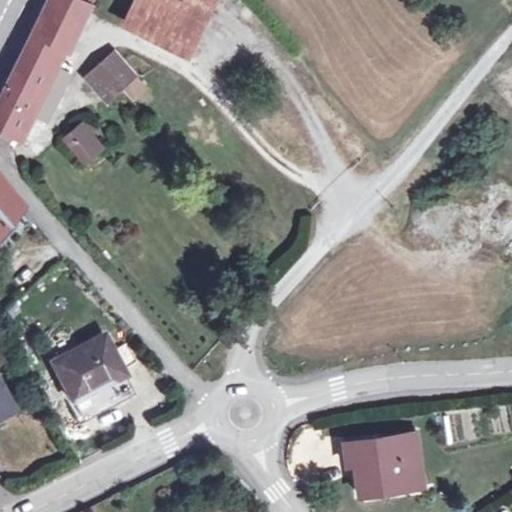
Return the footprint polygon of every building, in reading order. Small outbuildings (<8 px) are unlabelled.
[(87,5),(76,0),(47,0),(0,95),(0,141),(5,146),(11,133),(52,47),(64,53),(87,5)] [(187,55),(214,0),(135,0),(124,24),(187,55)] [(52,47),(11,133),(23,139),(64,53),(52,47)] [(115,52),(90,74),(100,87),(112,76),(121,87),(132,99),(145,87),(115,52)] [(104,101),(121,87),(112,76),(100,87),(90,74),(85,79),(104,101)] [(87,146),(95,139),(82,125),(64,140),(68,146),(80,136),(87,146)] [(80,136),(68,146),(83,163),(97,151),(95,149),(99,145),(95,139),(87,146),(80,136)] [(177,168),(189,160),(185,154),(173,161),(177,168)] [(0,229),(19,205),(0,181),(0,229)] [(71,399),(88,390),(89,393),(124,374),(104,337),(52,364),(71,399)] [(0,417),(13,411),(0,387),(0,417)] [(378,485),(423,478),(416,432),(344,443),(347,466),(356,464),(361,496),(379,492),(378,485)] [(378,485),(379,492),(424,487),(423,478),(378,485)]
